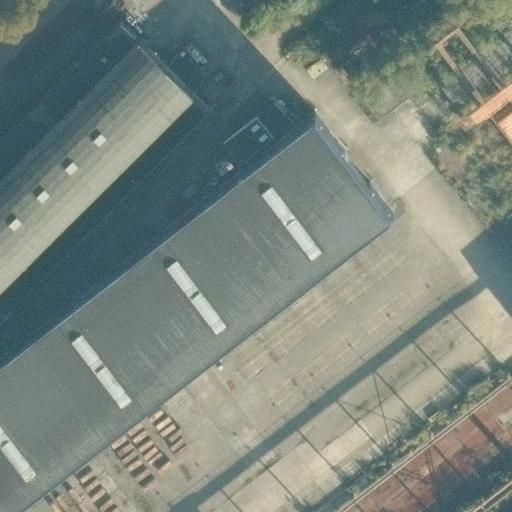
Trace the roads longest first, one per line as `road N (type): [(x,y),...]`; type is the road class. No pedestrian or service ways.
road 1 (unknown): [(268,33),(302,62),(505,311)]
road 2 (unknown): [(505,311),(272,511)]
